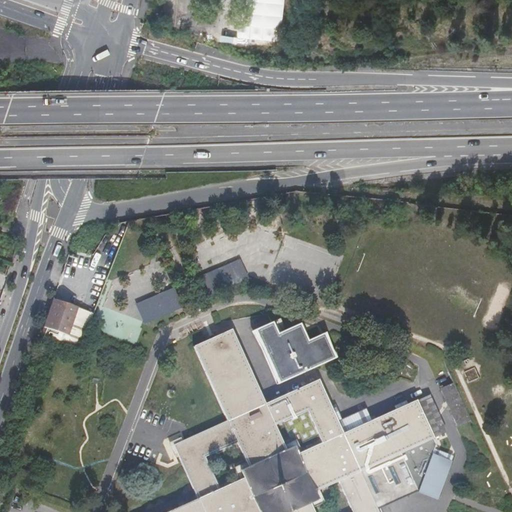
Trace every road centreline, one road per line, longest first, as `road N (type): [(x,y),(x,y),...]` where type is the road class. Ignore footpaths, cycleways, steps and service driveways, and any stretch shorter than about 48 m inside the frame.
road 1 (trunk): [(511,100),(0,111)]
road 2 (trunk): [(0,158),(433,147)]
road 3 (trunk): [(511,82),(267,78),(120,40)]
road 4 (trunk): [(68,203),(90,214),(427,162),(433,147)]
road 5 (secondary): [(0,400),(68,203)]
road 6 (secondary): [(49,176),(0,341)]
road 7 (secondary): [(68,203),(120,40)]
road 8 (secondary): [(95,39),(49,176)]
